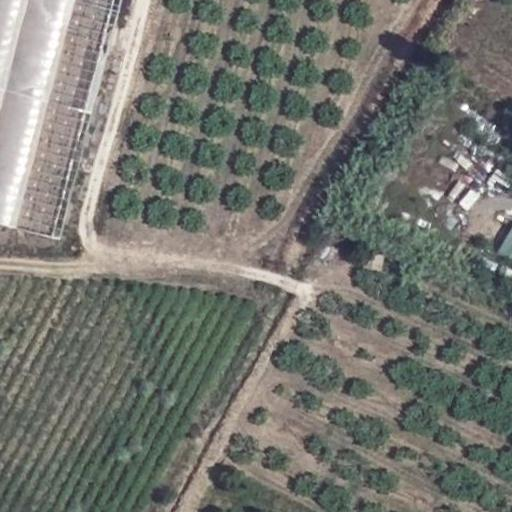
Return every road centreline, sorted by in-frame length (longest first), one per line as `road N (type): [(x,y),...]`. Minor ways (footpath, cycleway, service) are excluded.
road 1 (track): [(0,266),(223,262),(305,287)]
road 2 (track): [(111,262),(88,219),(146,0)]
